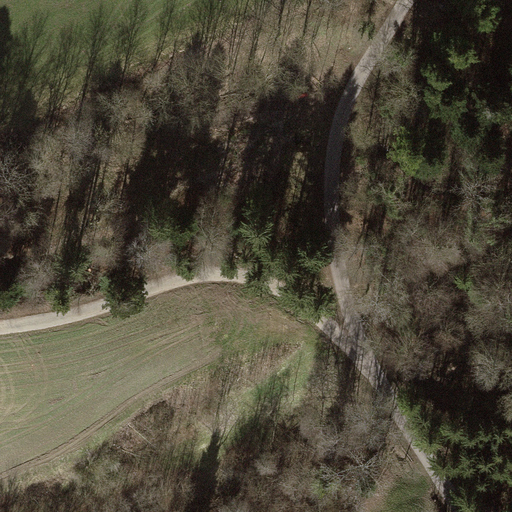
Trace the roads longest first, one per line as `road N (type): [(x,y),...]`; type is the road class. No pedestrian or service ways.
road 1 (track): [(463,511),(364,356),(334,225),(341,119),(406,0)]
road 2 (track): [(364,356),(277,289),(230,275),(0,327)]
